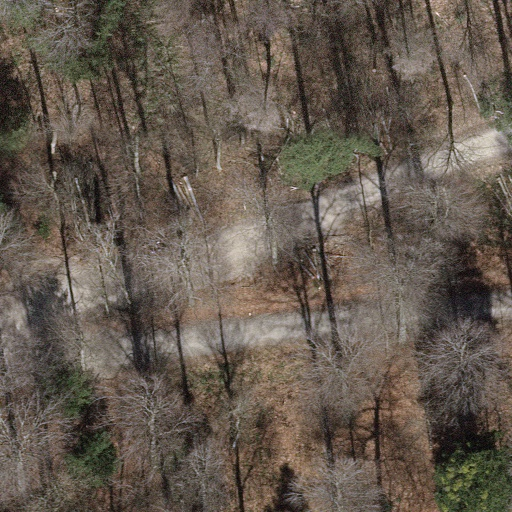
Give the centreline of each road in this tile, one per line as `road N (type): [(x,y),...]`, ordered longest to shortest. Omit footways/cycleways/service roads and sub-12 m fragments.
road 1 (track): [(511,140),(75,292),(0,329)]
road 2 (track): [(511,292),(0,344)]
